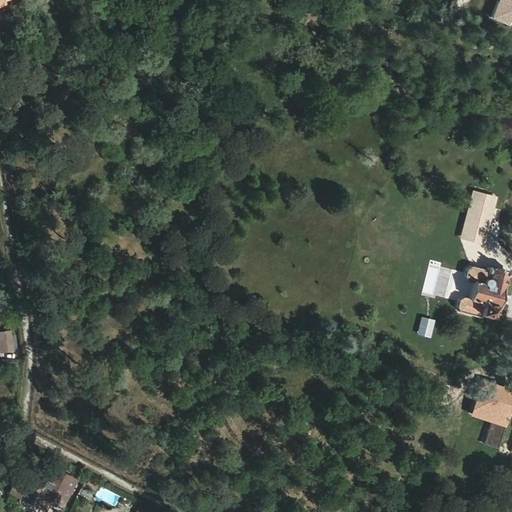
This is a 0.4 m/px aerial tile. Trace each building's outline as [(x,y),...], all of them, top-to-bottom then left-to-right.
[(511,0),(496,0),(490,17),(506,23),(508,20),(511,21),(511,0)] [(496,196),(469,190),(457,238),(484,245),(496,196)] [(486,271),(472,267),(466,269),(464,275),(466,280),(473,282),(468,299),(460,296),(455,299),(454,307),(457,311),(489,320),(503,271),(490,267),(490,268),(487,267),(486,271)] [(10,332),(0,332),(0,348),(0,352),(12,350),(10,332)] [(511,402),(511,392),(483,383),(474,409),(493,415),(491,421),(483,443),(497,447),(511,402)] [(493,415),(474,409),(472,415),(491,421),(493,415)] [(11,492),(37,506),(45,510),(50,501),(61,507),(75,480),(47,465),(36,485),(19,476),(11,492)]
